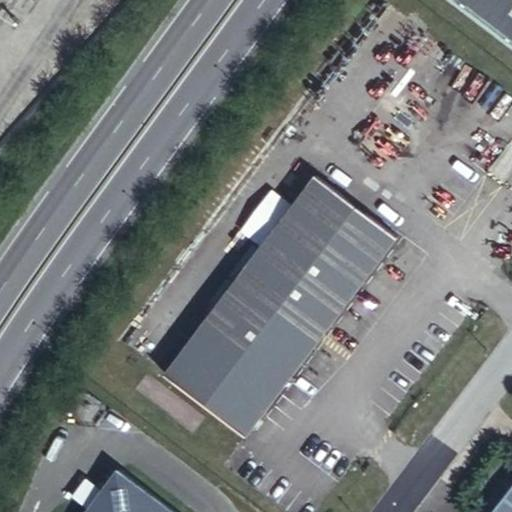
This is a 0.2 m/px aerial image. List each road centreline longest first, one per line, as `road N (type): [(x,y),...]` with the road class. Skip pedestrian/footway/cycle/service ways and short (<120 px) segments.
road 1 (primary): [(0,368),(261,0)]
road 2 (unknown): [(151,326),(300,140),(339,140),(452,238)]
road 3 (primary): [(212,0),(0,296)]
road 4 (unknown): [(416,461),(323,396),(452,238)]
road 5 (unknown): [(31,511),(74,449),(119,430),(224,511)]
road 6 (unclassified): [(511,338),(378,511)]
